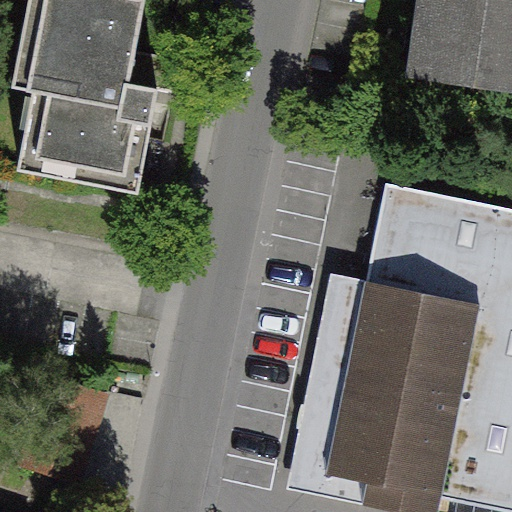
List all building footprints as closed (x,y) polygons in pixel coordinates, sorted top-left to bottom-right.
[(136,0),(31,0),(15,87),(35,90),(20,170),(140,192),(165,60),(137,55),(147,2),(136,0)] [(511,0),(427,0),(423,30),(430,31),(423,80),(511,93),(511,0)] [(511,211),(390,186),(370,282),(486,306),(444,504),(483,511),(502,511),(511,463),(511,211)] [(335,275),(290,492),(385,511),(442,511),(444,504),(486,306),(370,282),(335,275)] [(82,483),(109,397),(52,379),(24,465),(82,483)] [(511,511),(511,463),(502,511),(511,511)]
